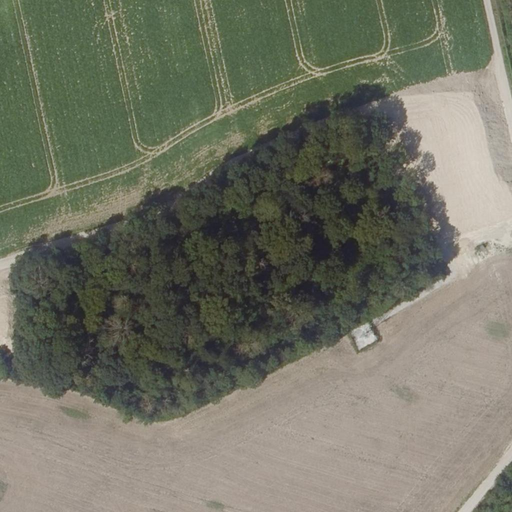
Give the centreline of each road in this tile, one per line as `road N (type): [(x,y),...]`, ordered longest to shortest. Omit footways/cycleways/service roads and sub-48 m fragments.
road 1 (track): [(0,270),(118,231),(364,109),(383,119),(433,227),(448,242),(472,241),(511,221)]
road 2 (track): [(482,511),(511,476),(511,116),(485,0)]
